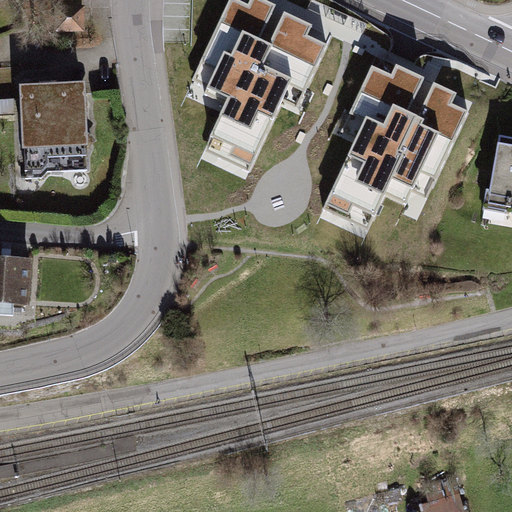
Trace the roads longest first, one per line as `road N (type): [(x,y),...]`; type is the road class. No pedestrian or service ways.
road 1 (residential): [(0,420),(511,318)]
road 2 (residential): [(157,236),(128,0)]
road 3 (residential): [(0,368),(68,354),(121,328),(149,287),(157,236)]
road 4 (residential): [(0,231),(157,236)]
